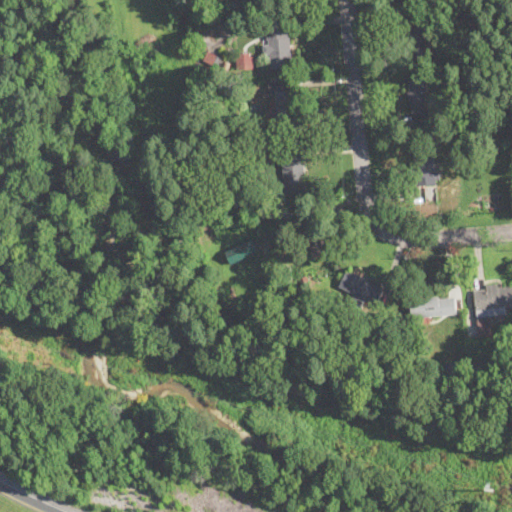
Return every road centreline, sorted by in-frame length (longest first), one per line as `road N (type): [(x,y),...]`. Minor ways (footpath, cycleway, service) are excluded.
road 1 (residential): [(362,176),(377,223),(404,238),(511,230)]
road 2 (residential): [(346,0),(362,176)]
